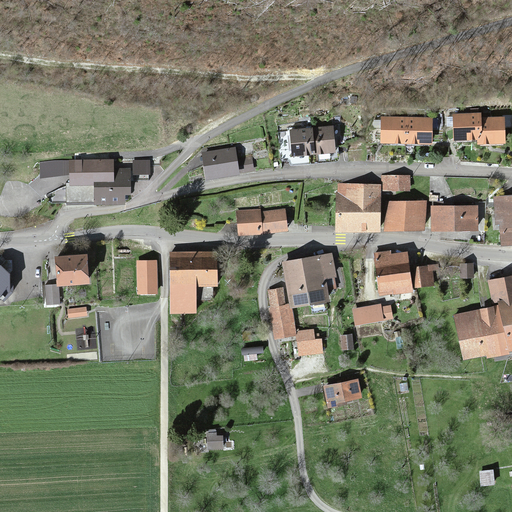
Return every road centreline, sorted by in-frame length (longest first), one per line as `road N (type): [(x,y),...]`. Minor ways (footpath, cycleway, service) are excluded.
road 1 (unclassified): [(511,20),(329,76),(270,103),(199,142),(140,201)]
road 2 (residential): [(511,173),(268,175),(140,201)]
road 3 (track): [(0,56),(319,81)]
road 4 (tertiary): [(313,238),(220,240),(140,229),(53,239)]
road 5 (track): [(164,511),(163,296)]
road 6 (residential): [(313,238),(279,260),(262,287),(297,420)]
road 7 (tertiary): [(511,255),(313,238)]
